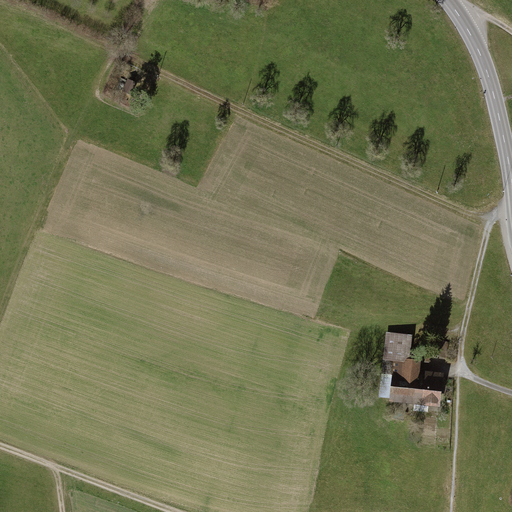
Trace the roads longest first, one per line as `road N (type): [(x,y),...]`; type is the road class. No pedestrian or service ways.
road 1 (tertiary): [(511,181),(481,57),(447,0)]
road 2 (track): [(0,446),(178,511)]
road 3 (track): [(511,207),(491,221),(458,370)]
